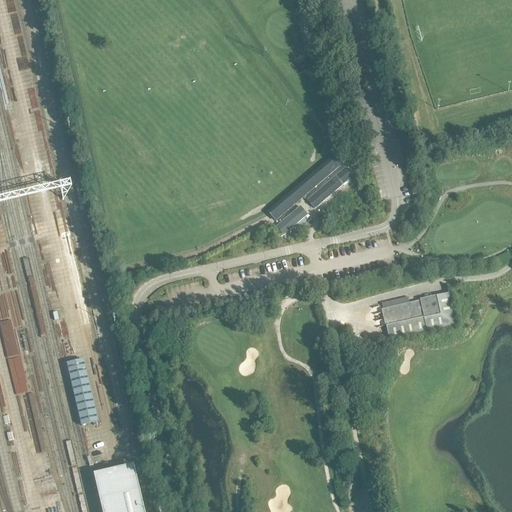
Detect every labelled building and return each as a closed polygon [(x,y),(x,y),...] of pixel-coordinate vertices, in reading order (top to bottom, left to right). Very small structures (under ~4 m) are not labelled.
[(334,159),(317,172),(269,213),(276,221),(340,166),(334,159)] [(344,171),(324,188),(308,201),(315,209),(350,178),(344,171)] [(280,231),(281,232),(284,235),(307,215),(301,208),(275,229),(278,233),(280,231)] [(386,327),(389,340),(456,325),(448,294),(420,300),(420,301),(382,310),(386,327)] [(67,364),(81,426),(98,422),(84,360),(67,364)] [(94,475),(102,511),(144,511),(134,466),(133,466),(133,467),(95,476),(94,475)]
